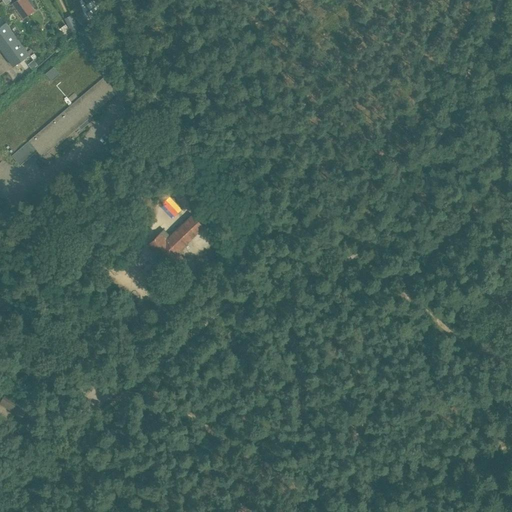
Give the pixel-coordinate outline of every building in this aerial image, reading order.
[(23,18),(27,16),(29,14),(18,0),(16,0),(12,4),(23,18)] [(35,10),(27,0),(18,0),(29,14),(35,10)] [(89,0),(86,3),(82,0),(79,0),(83,11),(85,15),(84,16),(90,22),(105,9),(100,1),(98,3),(94,0),(89,0)] [(84,27),(90,22),(84,16),(85,15),(83,11),(75,16),(84,27)] [(72,32),(78,29),(72,18),(67,20),(72,32)] [(16,36),(12,30),(6,22),(0,26),(0,47),(14,66),(30,54),(16,36)] [(65,36),(71,31),(66,24),(59,29),(65,36)] [(15,27),(12,30),(16,36),(20,33),(15,27)] [(12,155),(29,141),(42,156),(57,143),(58,144),(98,110),(97,109),(117,92),(104,77),(107,75),(80,44),(0,112),(0,149),(4,145),(12,155)] [(32,70),(38,65),(34,60),(28,64),(32,70)] [(160,233),(148,245),(172,270),(184,259),(177,252),(204,226),(193,214),(170,236),(164,229),(160,233)] [(0,403),(23,416),(29,406),(6,392),(0,402),(0,403)]
